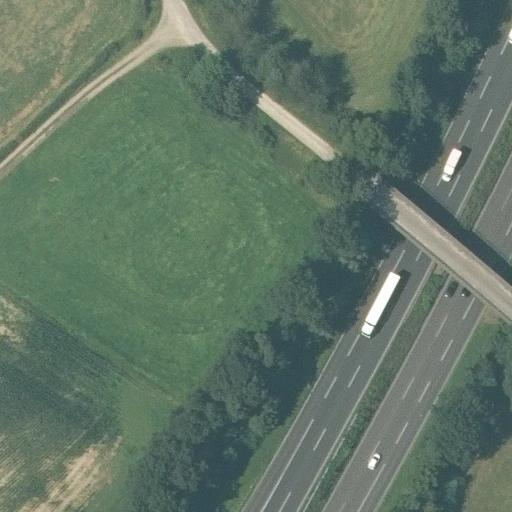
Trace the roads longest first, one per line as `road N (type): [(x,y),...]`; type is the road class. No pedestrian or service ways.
road 1 (track): [(511,313),(178,29),(167,0)]
road 2 (motorway): [(511,68),(306,461)]
road 3 (motorway): [(343,511),(511,184)]
road 4 (track): [(0,178),(85,98),(178,29)]
